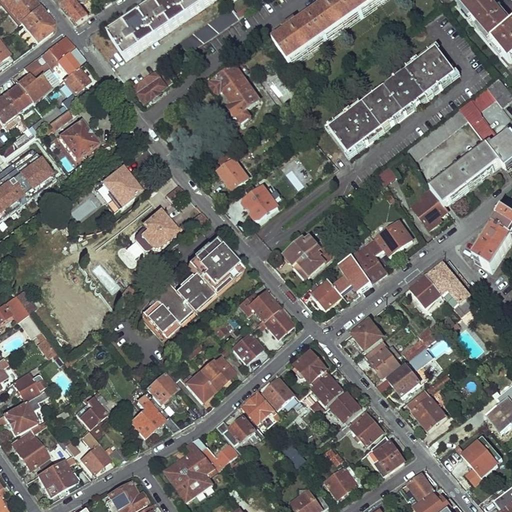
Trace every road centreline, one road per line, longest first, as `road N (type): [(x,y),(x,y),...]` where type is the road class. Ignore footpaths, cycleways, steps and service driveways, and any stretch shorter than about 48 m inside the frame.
road 1 (residential): [(247,257),(473,77),(434,26)]
road 2 (residential): [(315,330),(198,431),(140,465)]
road 3 (residential): [(137,125),(303,0)]
road 4 (residential): [(247,257),(137,125)]
road 5 (residential): [(427,458),(322,336)]
road 6 (residential): [(444,245),(322,336)]
